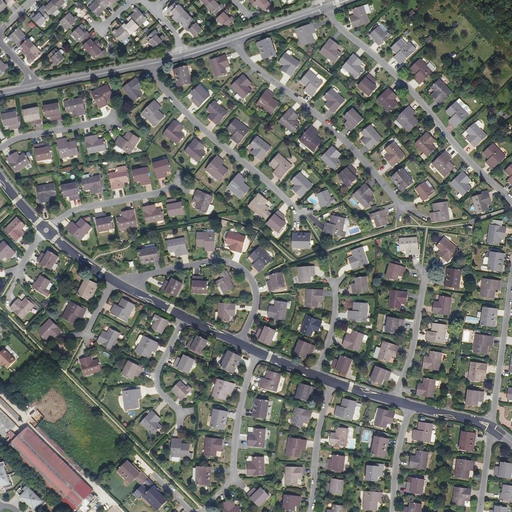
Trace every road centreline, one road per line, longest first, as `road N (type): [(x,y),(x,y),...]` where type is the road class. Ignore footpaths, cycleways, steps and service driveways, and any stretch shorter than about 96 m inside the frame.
road 1 (residential): [(511,200),(326,7)]
road 2 (residential): [(234,39),(259,71),(346,141),(401,208)]
road 3 (residential): [(148,64),(170,96),(302,214)]
road 4 (residential): [(112,280),(233,263),(255,291),(239,343)]
road 5 (residential): [(256,352),(237,417),(232,481),(200,511)]
road 6 (residential): [(491,425),(511,282)]
road 7 (residential): [(49,225),(73,211),(181,188)]
road 8 (residential): [(334,382),(315,447),(309,511)]
road 9 (residential): [(393,400),(424,275)]
